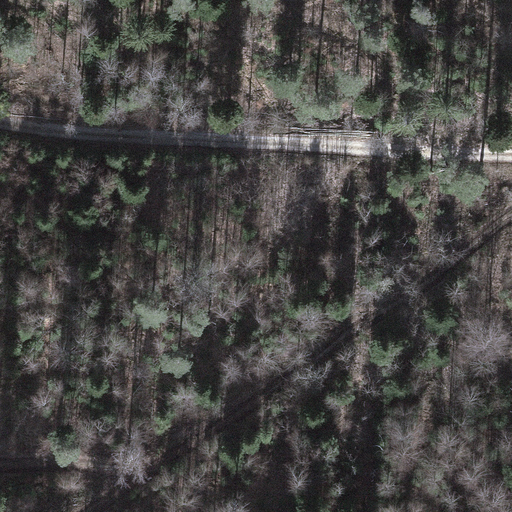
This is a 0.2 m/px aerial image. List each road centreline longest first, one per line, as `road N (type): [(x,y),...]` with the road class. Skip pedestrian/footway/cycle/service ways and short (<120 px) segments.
road 1 (track): [(0,118),(121,132),(511,148)]
road 2 (track): [(95,511),(511,215)]
road 3 (track): [(0,465),(151,471)]
